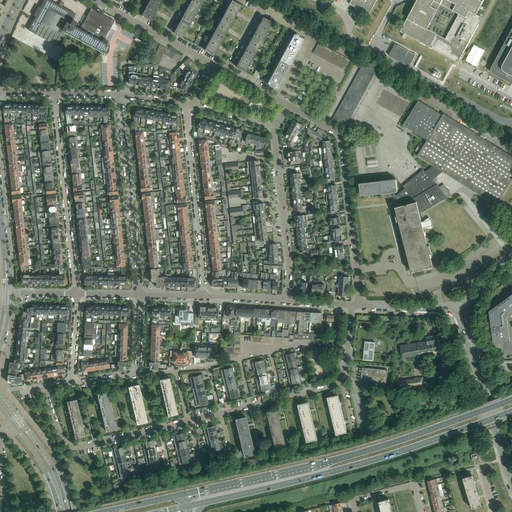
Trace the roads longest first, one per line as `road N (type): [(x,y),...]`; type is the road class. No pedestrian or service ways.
road 1 (primary): [(511,399),(335,459),(183,494)]
road 2 (primary): [(190,505),(345,468),(511,411)]
road 3 (residential): [(359,305),(340,135),(287,104)]
road 4 (residential): [(76,293),(53,93)]
road 5 (residential): [(139,294),(119,95)]
road 6 (residential): [(202,295),(187,105)]
road 7 (residential): [(511,482),(460,309)]
road 8 (residential): [(287,300),(273,127)]
road 9 (residential): [(278,99),(314,35),(260,5)]
road 10 (residential): [(129,435),(68,446),(46,387)]
